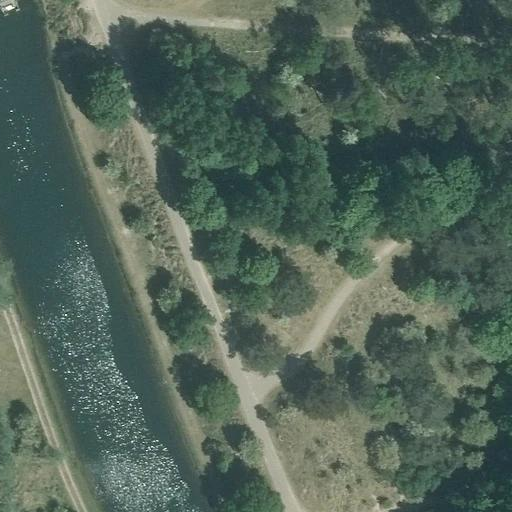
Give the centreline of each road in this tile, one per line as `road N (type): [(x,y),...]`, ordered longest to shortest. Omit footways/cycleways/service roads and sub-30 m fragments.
road 1 (track): [(244,393),(98,0)]
road 2 (track): [(102,13),(511,43)]
road 3 (track): [(244,393),(299,362),(350,283),(427,217),(511,201)]
road 4 (track): [(82,511),(0,298)]
road 5 (track): [(244,393),(294,511)]
